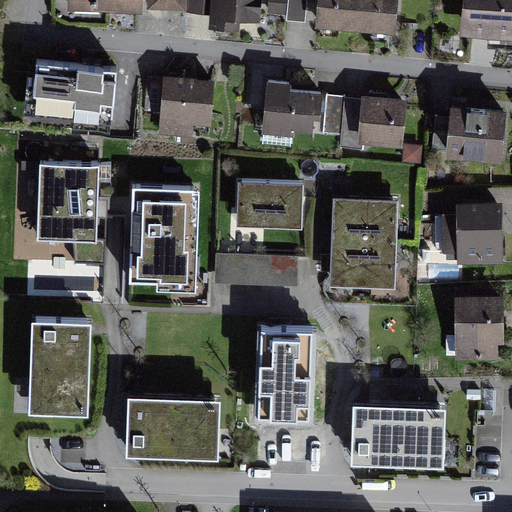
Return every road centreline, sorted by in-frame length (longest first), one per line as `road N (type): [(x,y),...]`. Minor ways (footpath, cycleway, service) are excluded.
road 1 (residential): [(35,0),(33,34),(511,89)]
road 2 (residential): [(511,493),(121,483)]
